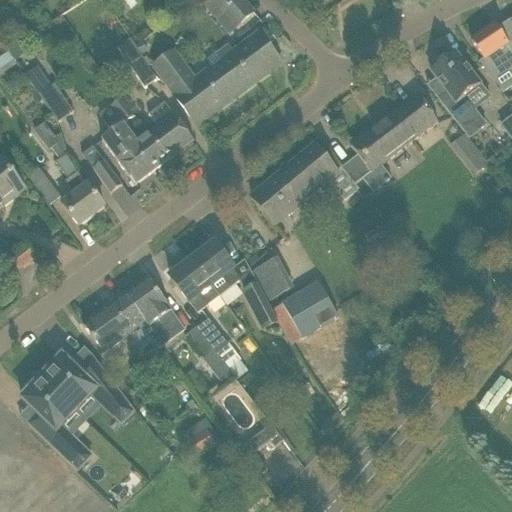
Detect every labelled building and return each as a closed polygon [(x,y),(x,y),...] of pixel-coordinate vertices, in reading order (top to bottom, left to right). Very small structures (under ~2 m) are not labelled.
[(195,0),(227,36),(253,14),(241,0),(195,0)] [(469,41),(493,25),(484,10),(459,25),(469,41)] [(495,27),(471,43),(483,60),(479,62),(493,83),(509,73),(511,71),(511,42),(508,46),(495,27)] [(152,68),(196,128),(281,66),(257,34),(232,52),(227,46),(206,62),(210,68),(194,79),(174,52),(152,68)] [(17,47),(9,52),(15,62),(23,56),(17,47)] [(122,57),(129,69),(144,90),(156,82),(133,49),(122,57)] [(0,58),(0,76),(17,65),(15,62),(9,52),(0,58)] [(485,127),(463,99),(480,86),(454,53),(444,61),(442,58),(431,67),(433,70),(430,72),(446,93),(437,100),(468,140),(485,127)] [(73,114),(54,86),(38,97),(57,125),(73,114)] [(357,157),(340,170),(357,193),(356,194),(362,202),(390,181),(381,168),(438,125),(417,97),(350,148),(357,157)] [(98,117),(111,135),(114,133),(127,152),(133,148),(152,174),(168,162),(148,135),(136,144),(123,126),(133,118),(120,100),(98,117)] [(156,129),(148,135),(168,162),(193,143),(164,104),(148,117),(156,129)] [(511,118),(501,127),(511,141),(511,118)] [(44,126),(34,133),(48,152),(50,150),(58,161),(55,164),(67,182),(64,184),(72,196),(61,205),(66,212),(78,228),(104,209),(92,193),(86,185),(85,186),(77,175),(78,174),(65,157),(64,157),(61,153),(65,151),(61,136),(54,139),(44,126)] [(111,135),(101,142),(135,187),(152,174),(133,148),(127,152),(114,133),(111,135)] [(357,193),(340,170),(336,173),(314,147),(251,199),(276,228),(328,185),(344,204),(356,194),(357,193)] [(0,204),(2,203),(4,206),(24,191),(12,175),(0,159),(0,204)] [(92,171),(110,196),(121,188),(103,163),(92,171)] [(28,179),(49,207),(60,199),(39,171),(28,179)] [(219,299),(239,284),(240,283),(231,272),(233,270),(214,246),(192,263),(212,290),(219,299)] [(4,263),(13,276),(35,260),(25,248),(4,263)] [(240,283),(239,284),(257,319),(271,312),(244,262),(233,270),(231,272),(240,283)] [(200,299),(212,290),(192,263),(170,280),(182,296),(179,298),(188,308),(190,307),(197,315),(207,308),(200,299)] [(167,308),(167,307),(147,280),(82,327),(103,356),(129,337),(140,352),(179,324),(167,308)] [(317,285),(281,307),(302,341),(338,320),(317,285)] [(207,321),(196,330),(228,371),(239,363),(207,321)] [(228,371),(196,330),(184,339),(204,364),(217,380),(228,371)] [(61,359),(42,379),(77,412),(91,397),(121,426),(134,413),(93,358),(92,358),(77,374),(61,359)] [(61,429),(77,412),(42,379),(40,381),(36,377),(26,388),(30,392),(21,401),(37,416),(27,427),(76,473),(91,458),(61,429)] [(335,415),(326,422),(334,432),(343,425),(335,415)] [(186,443),(196,459),(215,448),(206,432),(186,443)] [(255,439),(239,451),(246,461),(259,478),(267,471),(254,455),(263,449),(255,439)]
